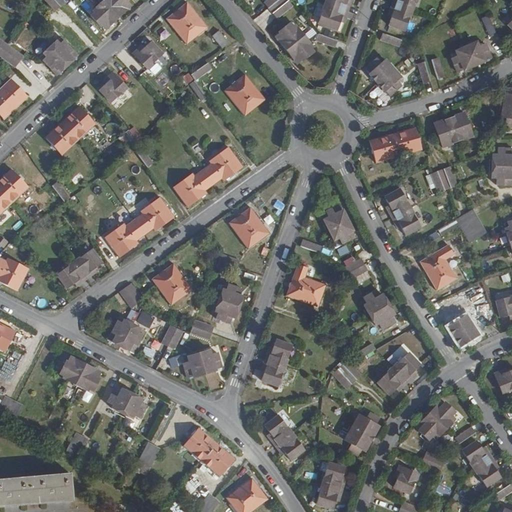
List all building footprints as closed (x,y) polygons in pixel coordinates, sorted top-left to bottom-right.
[(59,16),(64,12),(52,0),(48,0),(46,2),(59,16)] [(52,0),(64,12),(70,7),(62,0),(52,0)] [(113,0),(102,0),(99,4),(96,7),(106,17),(110,13),(116,19),(119,16),(113,10),(118,5),(113,0)] [(113,10),(119,16),(130,5),(127,1),(128,0),(127,0),(113,0),(118,5),(113,10)] [(279,0),(272,6),(276,11),(289,0),(279,0)] [(292,0),(289,0),(276,11),(282,17),(296,5),(292,0)] [(331,0),(331,2),(349,10),(352,0),(331,0)] [(394,0),(394,1),(414,8),(416,0),(394,0)] [(414,8),(394,1),(388,15),(392,17),(390,22),(407,28),(414,8)] [(349,10),(331,2),(324,22),(339,28),(341,21),(345,23),(349,10)] [(186,3),(166,18),(187,43),(207,27),(186,3)] [(106,28),(115,20),(116,19),(110,13),(106,17),(96,7),(92,10),(94,12),(91,15),(101,26),(102,24),(106,28)] [(493,39),(499,36),(491,17),(485,20),(493,39)] [(274,36),(284,49),(293,41),(291,37),(297,32),(290,23),(289,25),(287,23),(277,31),(278,33),(274,36)] [(402,37),(384,30),(382,37),(400,44),(402,37)] [(220,31),(214,37),(223,49),(230,44),(220,31)] [(284,49),(287,53),(297,45),(301,51),(307,45),(297,32),(291,37),(293,41),(284,49)] [(335,46),(338,39),(319,32),(318,39),(335,46)] [(151,64),(167,50),(155,37),(148,43),(145,40),(137,48),(151,64)] [(49,47),(66,65),(77,55),(60,38),(49,47)] [(469,48),(476,66),(488,62),(487,60),(491,59),(486,47),(482,48),(481,44),(469,48)] [(297,45),(287,53),(295,63),(299,60),(300,61),(311,52),(310,51),(311,50),(307,45),(301,51),(297,45)] [(2,51),(18,62),(21,58),(5,47),(2,51)] [(56,74),(66,65),(49,47),(39,56),(56,74)] [(466,70),(476,66),(469,48),(459,51),(460,56),(456,58),(461,70),(465,68),(466,70)] [(14,67),(18,62),(2,51),(0,53),(14,67)] [(0,58),(13,68),(14,67),(0,53),(0,58)] [(433,58),(439,77),(445,75),(439,56),(433,58)] [(369,75),(377,85),(393,71),(385,61),(381,65),(377,61),(367,69),(370,74),(369,75)] [(425,81),(431,79),(426,61),(420,62),(425,81)] [(208,64),(192,73),(196,80),(212,71),(208,64)] [(116,68),(108,76),(110,79),(102,86),(114,98),(131,83),(116,68)] [(393,71),(377,85),(384,94),(385,93),(389,96),(400,87),(396,83),(401,80),(393,71)] [(162,72),(154,81),(162,89),(171,80),(162,72)] [(245,74),(224,90),(243,115),(265,99),(245,74)] [(11,79),(0,89),(0,115),(4,119),(28,96),(11,79)] [(200,102),(207,98),(196,81),(189,85),(200,102)] [(78,106),(61,122),(77,140),(95,124),(78,106)] [(464,111),(450,117),(458,138),(473,132),(464,111)] [(458,138),(450,117),(435,124),(444,144),(458,138)] [(77,140),(61,122),(46,136),(62,154),(77,140)] [(414,129),(394,134),(368,142),(375,164),(421,151),(414,129)] [(210,163),(202,170),(212,184),(221,178),(223,180),(242,167),(228,147),(209,161),(210,163)] [(493,166),(511,167),(511,148),(498,149),(498,155),(494,154),(493,166)] [(144,151),(138,155),(147,166),(153,162),(144,151)] [(460,185),(453,166),(446,169),(454,187),(460,185)] [(511,167),(493,166),(493,179),(498,179),(498,185),(511,184),(511,167)] [(11,169),(0,179),(0,192),(10,203),(27,187),(11,169)] [(454,187),(446,169),(440,171),(447,190),(449,188),(454,187)] [(212,184),(202,170),(194,176),(192,174),(174,187),(187,206),(206,193),(204,190),(212,184)] [(447,190),(440,171),(433,174),(441,193),(447,190)] [(60,181),(52,184),(62,202),(69,199),(60,181)] [(388,207),(394,217),(413,207),(403,189),(388,197),(392,205),(388,207)] [(0,212),(10,203),(0,192),(0,212)] [(141,213),(132,220),(143,235),(153,228),(154,230),(173,216),(160,197),(140,211),(141,213)] [(329,230),(349,220),(344,210),(342,210),(341,206),(326,214),(329,218),(325,220),(329,230)] [(413,207),(394,217),(400,228),(403,226),(408,235),(423,226),(413,207)] [(251,208),(230,223),(248,249),(269,234),(251,208)] [(457,219),(461,225),(479,215),(475,209),(457,219)] [(479,215),(461,225),(464,230),(482,221),(479,215)] [(457,219),(440,229),(443,235),(461,225),(457,219)] [(143,235),(132,220),(125,225),(124,223),(104,238),(118,257),(138,243),(136,240),(143,235)] [(354,230),(349,220),(329,230),(334,240),(339,238),(341,242),(355,236),(353,231),(354,230)] [(482,221),(464,230),(468,236),(485,227),(482,221)] [(468,236),(471,242),(489,233),(485,227),(468,236)] [(302,239),(300,246),(320,253),(321,246),(302,239)] [(232,261),(230,258),(223,247),(221,244),(220,244),(210,251),(217,260),(222,268),(230,262),(232,261)] [(451,256),(446,246),(417,262),(435,290),(454,279),(443,260),(451,256)] [(92,252),(75,264),(87,281),(96,274),(95,272),(103,266),(92,252)] [(0,257),(0,280),(17,290),(28,268),(7,258),(6,260),(0,257)] [(348,273),(364,265),(361,259),(344,268),(343,271),(348,273)] [(87,281),(75,264),(56,277),(66,291),(75,285),(77,288),(87,281)] [(173,264),(152,279),(170,305),(192,290),(173,264)] [(308,268),(298,265),(286,295),(317,307),(325,285),(305,278),(308,268)] [(368,271),(364,265),(348,273),(350,281),(368,271)] [(125,287),(136,303),(148,294),(137,278),(125,287)] [(220,299),(238,307),(242,296),(240,296),(241,291),(229,287),(227,291),(223,290),(220,299)] [(370,316),(393,302),(387,291),(384,293),(382,289),(367,298),(369,302),(364,305),(370,316)] [(511,294),(502,299),(509,315),(511,313),(511,294)] [(234,318),(238,307),(220,299),(215,311),(219,313),(217,318),(230,322),(231,317),(234,318)] [(399,312),(393,302),(370,316),(376,325),(381,322),(384,326),(399,317),(397,313),(399,312)] [(137,321),(149,327),(154,317),(142,311),(137,321)] [(479,334),(465,315),(450,326),(462,345),(479,334)] [(109,338),(122,344),(133,323),(120,316),(109,338)] [(192,327),(211,334),(213,327),(195,321),(192,327)] [(0,323),(0,349),(4,352),(15,331),(0,323)] [(133,323),(122,344),(134,350),(144,329),(133,323)] [(163,343),(175,349),(185,331),(172,325),(163,343)] [(208,340),(211,334),(192,327),(190,331),(191,333),(208,340)] [(269,347),(264,359),(283,365),(291,344),(275,339),(271,348),(269,347)] [(375,349),(380,346),(377,341),(361,351),(363,356),(375,349)] [(154,357),(156,349),(144,346),(142,354),(154,357)] [(198,353),(205,373),(215,370),(215,369),(220,367),(215,352),(210,353),(209,349),(198,353)] [(189,378),(205,373),(198,353),(187,356),(189,360),(184,361),(189,378)] [(393,368),(407,383),(415,375),(412,372),(419,365),(407,353),(393,368)] [(181,355),(169,357),(171,366),(182,364),(181,355)] [(61,377),(67,380),(72,369),(78,372),(83,363),(70,356),(67,361),(66,361),(59,373),(63,375),(61,377)] [(283,365),(264,359),(260,369),(263,371),(260,379),(276,385),(283,365)] [(361,375),(351,363),(347,360),(342,365),(356,379),(361,375)] [(67,380),(82,387),(88,377),(83,374),(87,365),(83,363),(78,372),(72,369),(67,380)] [(88,377),(82,387),(88,391),(89,389),(92,390),(99,378),(98,377),(100,372),(87,365),(83,374),(88,377)] [(337,370),(351,384),(356,379),(342,365),(337,370)] [(511,367),(508,369),(506,366),(494,371),(502,392),(511,387),(511,367)] [(399,391),(407,383),(393,368),(378,384),(390,395),(395,388),(399,391)] [(345,389),(351,384),(337,370),(332,375),(345,389)] [(3,397),(11,402),(20,384),(12,380),(3,397)] [(20,384),(11,402),(15,404),(24,386),(20,384)] [(24,386),(15,404),(21,407),(30,389),(24,386)] [(112,408),(121,413),(131,394),(121,389),(120,391),(116,389),(110,401),(114,403),(112,408)] [(134,414),(138,416),(145,404),(141,402),(141,399),(139,398),(138,399),(131,394),(121,413),(132,419),(134,414)] [(439,401),(431,411),(439,418),(442,414),(451,423),(456,418),(452,415),(456,411),(445,401),(442,404),(439,401)] [(431,411),(428,415),(435,422),(431,426),(438,433),(440,437),(450,425),(451,423),(442,414),(439,418),(431,411)] [(354,425),(374,436),(379,427),(377,426),(380,420),(368,412),(364,418),(360,415),(354,425)] [(435,422),(428,415),(419,427),(422,430),(420,432),(431,441),(435,437),(438,439),(440,437),(438,433),(431,426),(435,422)] [(267,436),(273,446),(290,433),(279,417),(265,427),(270,434),(267,436)] [(72,436),(79,439),(87,422),(82,419),(72,436)] [(87,422),(79,439),(84,442),(93,425),(87,422)] [(371,440),(374,436),(354,425),(352,428),(345,440),(349,443),(354,445),(361,434),(371,440)] [(462,442),(478,431),(474,425),(458,437),(462,442)] [(183,446),(200,460),(215,442),(199,428),(183,446)] [(290,433),(273,446),(280,457),(284,455),(289,462),(304,453),(290,433)] [(364,451),(371,440),(361,434),(354,445),(349,443),(346,449),(359,456),(362,450),(364,451)] [(139,457),(146,461),(155,443),(148,440),(139,457)] [(474,469),(493,456),(485,445),(482,447),(477,441),(462,451),(474,469)] [(215,442),(200,460),(219,476),(234,458),(215,442)] [(155,443),(146,461),(151,464),(160,446),(155,443)] [(500,468),(493,456),(474,469),(486,487),(502,477),(497,470),(500,468)] [(426,457),(424,464),(442,472),(445,466),(426,457)] [(321,484),(342,490),(345,480),(343,479),(346,470),(328,464),(321,484)] [(442,472),(424,464),(421,470),(439,478),(442,472)] [(415,495),(422,477),(402,468),(397,480),(400,482),(398,487),(415,495)] [(70,474),(0,480),(0,506),(72,501),(70,474)] [(252,478),(227,498),(237,511),(250,511),(268,499),(252,478)] [(183,486),(190,494),(198,486),(192,479),(183,486)] [(511,491),(511,483),(496,494),(499,500),(511,491)] [(337,503),(342,490),(321,484),(314,504),(332,510),(335,503),(337,503)] [(439,487),(438,493),(449,495),(450,489),(439,487)] [(209,493),(197,509),(199,511),(211,511),(220,501),(209,493)] [(405,501),(403,507),(414,511),(422,511),(424,509),(405,501)]
